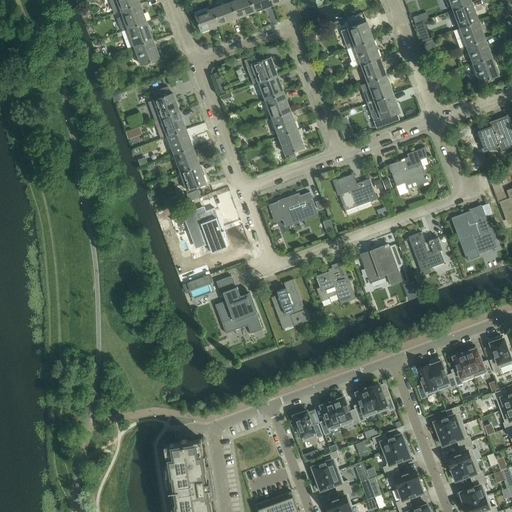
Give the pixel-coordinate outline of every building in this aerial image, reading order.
[(140,4),(138,0),(116,0),(121,11),(140,4)] [(219,26),(237,19),(230,0),(227,0),(225,1),(227,4),(213,9),(212,6),(219,26)] [(230,0),(237,19),(255,12),(250,0),(236,0),(232,2),(231,0),(230,0)] [(250,0),(255,12),(273,6),(271,0),(250,0)] [(449,0),(453,10),(472,3),(470,0),(449,0)] [(453,10),(460,29),(479,22),(472,3),(453,10)] [(146,22),(140,4),(121,11),(128,29),(146,22)] [(219,26),(212,6),(208,7),(209,10),(195,15),(201,32),(219,26)] [(153,40),(146,22),(128,29),(135,47),(153,40)] [(355,47),(373,40),(366,22),(348,29),(355,47)] [(485,39),(479,22),(460,29),(466,46),(485,39)] [(435,38),(424,42),(427,50),(438,45),(435,38)] [(492,58),(485,39),(466,46),(473,65),(492,58)] [(160,58),(153,40),(135,47),(141,65),(160,58)] [(373,40),(355,47),(362,65),(380,58),(373,40)] [(253,84),(257,83),(278,75),(271,57),(265,59),(263,53),(244,60),(253,84)] [(387,76),(380,58),(362,65),(368,83),(387,76)] [(492,58),(473,65),(472,65),(476,77),(478,77),(480,83),(499,76),(492,58)] [(278,75),(257,83),(261,92),(263,92),(266,100),(284,93),(278,75)] [(387,76),(368,83),(364,85),(370,102),(370,103),(375,101),(393,94),(387,76)] [(154,100),(155,101),(153,101),(157,113),(159,113),(161,118),(180,111),(173,93),(154,100)] [(284,93),(266,100),(264,101),(268,111),(269,110),(273,118),(291,111),(284,93)] [(393,94),(375,101),(382,119),(400,112),(393,94)] [(186,130),(180,111),(161,118),(155,120),(162,139),(168,137),(186,130)] [(298,129),(291,111),(273,118),(271,119),(274,129),(276,128),(279,136),(298,129)] [(492,126),(477,131),(484,150),(498,145),(501,151),(511,146),(511,132),(511,129),(511,125),(509,117),(491,124),(492,126)] [(346,119),(339,122),(345,138),(352,135),(346,119)] [(304,147),(298,129),(279,136),(286,154),(304,147)] [(174,155),(193,148),(186,130),(168,137),(174,155)] [(199,166),(193,148),(174,155),(181,173),(199,166)] [(401,160),(389,165),(389,166),(390,165),(393,172),(391,172),(396,186),(406,183),(404,179),(415,176),(418,186),(429,182),(423,165),(421,166),(419,161),(428,157),(424,148),(407,154),(409,159),(405,161),(404,159),(401,160)] [(199,166),(181,173),(187,190),(206,184),(199,166)] [(508,183),(504,172),(489,177),(497,198),(505,195),(502,186),(508,183)] [(340,195),(342,202),(344,206),(343,206),(344,208),(345,208),(347,214),(346,210),(357,206),(357,207),(358,206),(363,204),(363,205),(364,204),(363,202),(370,199),(371,202),(377,199),(370,178),(369,179),(363,182),(365,186),(364,186),(364,185),(362,186),(362,187),(358,188),(353,174),(337,180),(337,181),(338,181),(343,193),(340,195)] [(390,177),(383,179),(386,189),(393,186),(390,177)] [(511,188),(506,190),(509,198),(499,202),(506,220),(507,220),(506,219),(511,217),(511,219),(511,188)] [(198,190),(189,194),(191,199),(200,196),(198,190)] [(286,199),(270,205),(272,212),(279,209),(281,208),(285,217),(283,218),(282,218),(285,227),(300,221),(297,215),(315,208),(316,210),(310,193),(291,200),(292,202),(287,203),(286,199)] [(319,209),(326,207),(322,199),(316,201),(319,209)] [(462,240),(466,238),(471,236),(478,253),(497,246),(481,205),(470,209),(469,209),(470,212),(454,218),(462,240)] [(216,218),(213,210),(213,209),(197,215),(201,224),(190,228),(190,229),(192,228),(193,231),(195,234),(198,236),(201,237),(206,236),(212,253),(227,247),(223,237),(226,236),(224,231),(221,232),(216,218)] [(422,232),(409,236),(421,271),(445,262),(440,250),(443,249),(439,237),(429,240),(430,242),(426,243),(422,232)] [(389,244),(361,254),(371,282),(372,282),(371,280),(387,274),(391,284),(402,280),(389,245),(389,244)] [(324,273),(316,276),(317,276),(321,288),(318,289),(317,289),(322,302),(330,299),(329,298),(337,295),(341,304),(356,299),(342,261),(331,265),(331,266),(332,266),(333,268),(328,269),(329,272),(325,273),(324,273)] [(227,301),(215,305),(225,330),(225,328),(231,325),(231,326),(237,324),(234,316),(233,316),(232,313),(243,309),(249,326),(248,326),(251,333),(262,329),(249,295),(238,299),(239,300),(235,302),(231,291),(235,289),(231,278),(232,278),(231,277),(217,282),(221,294),(225,293),(227,301)] [(286,289),(277,292),(276,292),(277,295),(271,297),(284,332),(285,331),(283,325),(293,322),(294,325),(311,319),(308,309),(304,310),(293,280),(294,280),(294,279),(284,283),(285,283),(287,288),(286,288),(286,289)] [(502,339),(501,337),(494,339),(495,341),(490,343),(496,358),(490,360),(494,373),(500,371),(500,368),(511,363),(511,362),(503,338),(502,339)] [(492,373),(487,360),(481,362),(476,346),(469,349),(469,351),(465,352),(474,378),(485,373),(486,375),(492,373)] [(474,378),(465,352),(460,354),(459,353),(452,355),(456,364),(455,364),(457,368),(451,370),(457,386),(463,383),(462,382),(474,378)] [(457,386),(451,370),(452,373),(446,375),(446,374),(444,368),(441,361),(438,362),(438,360),(431,363),(431,365),(430,365),(429,365),(439,391),(450,386),(451,388),(457,386)] [(439,391),(429,365),(417,369),(423,384),(417,386),(421,399),(428,396),(427,395),(439,391)] [(389,411),(395,409),(389,392),(383,395),(379,383),(367,388),(377,413),(388,409),(389,411)] [(377,413),(367,388),(365,389),(365,387),(358,390),(359,392),(356,393),(358,400),(360,403),(354,406),(360,422),(366,419),(365,418),(377,413)] [(505,389),(492,394),(495,400),(496,399),(500,411),(511,406),(511,392),(508,394),(508,395),(507,395),(505,389)] [(360,422),(354,406),(355,409),(349,411),(349,410),(347,404),(343,395),(336,398),(337,400),(332,401),(342,426),(353,422),(354,424),(360,422)] [(342,426),(332,401),(327,403),(327,401),(320,404),(326,420),(320,422),(324,435),(331,432),(330,431),(342,426)] [(435,425),(433,425),(436,432),(438,432),(438,434),(463,424),(459,413),(461,412),(459,406),(446,411),(448,417),(434,422),(435,425)] [(511,406),(500,411),(505,422),(503,423),(505,429),(511,426),(511,406)] [(310,418),(307,411),(302,413),(301,410),(294,413),(295,415),(294,416),(303,441),(316,436),(317,439),(323,436),(318,424),(312,426),(312,424),(310,418)] [(439,436),(437,436),(440,443),(442,443),(443,445),(456,441),(456,440),(457,440),(459,446),(472,441),(469,435),(468,436),(463,424),(438,434),(439,436)] [(377,427),(365,431),(367,438),(379,433),(377,427)] [(385,433),(372,438),(374,444),(378,443),(383,454),(406,446),(401,434),(394,436),(388,439),(387,439),(385,433)] [(176,443),(164,445),(166,460),(165,460),(166,460),(167,466),(165,467),(171,511),(212,511),(211,502),(211,501),(210,498),(214,498),(212,487),(213,487),(213,486),(212,486),(211,481),(212,481),(212,480),(211,480),(210,469),(206,470),(205,466),(204,454),(205,454),(205,453),(203,454),(201,439),(187,441),(187,439),(181,440),(181,442),(176,443)] [(365,440),(357,443),(360,452),(368,449),(365,440)] [(461,452),(446,457),(451,469),(476,460),(472,448),(474,447),(472,441),(459,446),(461,452)] [(406,446),(383,454),(387,466),(383,467),(385,473),(398,468),(396,462),(397,462),(403,460),(410,457),(406,446)] [(318,449),(304,454),(306,461),(321,456),(318,449)] [(313,470),(311,470),(314,477),(316,477),(316,479),(339,470),(335,459),(339,457),(337,451),(324,456),(326,462),(325,462),(319,464),(312,467),(313,470)] [(499,458),(502,468),(507,467),(504,457),(499,458)] [(452,471),(450,471),(453,478),(455,478),(456,481),(469,476),(470,475),(472,481),(485,477),(482,470),(481,471),(476,460),(451,469),(451,470),(451,469),(452,471)] [(398,468),(385,473),(387,479),(391,478),(396,489),(419,481),(415,469),(400,474),(398,468)] [(317,480),(315,481),(318,488),(320,487),(321,490),(328,488),(334,486),(334,485),(335,485),(337,491),(350,486),(347,480),(343,482),(339,470),(316,479),(317,480)] [(461,495),(459,496),(462,503),(463,502),(464,504),(463,504),(464,504),(487,496),(483,484),(487,483),(485,477),(472,481),(474,487),(473,487),(467,489),(467,490),(460,492),(461,495)] [(419,481),(396,489),(400,501),(396,502),(398,508),(411,504),(409,498),(410,498),(416,495),(423,493),(422,490),(424,489),(421,482),(419,483),(419,481)] [(506,498),(511,495),(511,485),(503,489),(506,498)] [(339,497),(324,502),(327,511),(334,511),(352,505),(348,494),(352,492),(350,486),(337,491),(339,497)] [(298,511),(291,491),(256,504),(258,511),(298,511)] [(487,496),(464,504),(466,511),(478,511),(483,511),(497,511),(498,511),(495,506),(491,507),(487,496)] [(369,510),(377,507),(375,499),(367,501),(369,510)]
